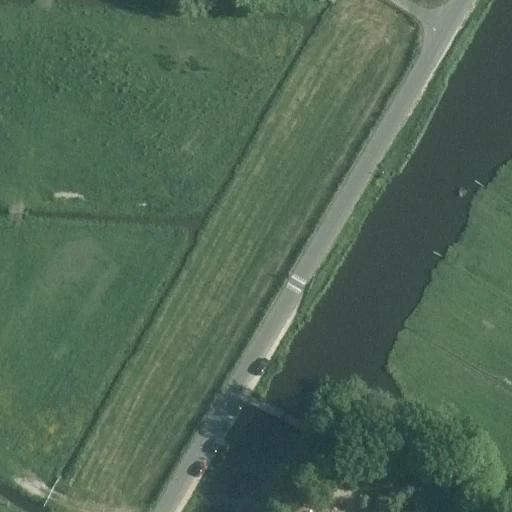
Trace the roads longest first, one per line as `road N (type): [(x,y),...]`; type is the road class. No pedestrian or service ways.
road 1 (unclassified): [(162,511),(466,0)]
road 2 (track): [(48,0),(0,311)]
